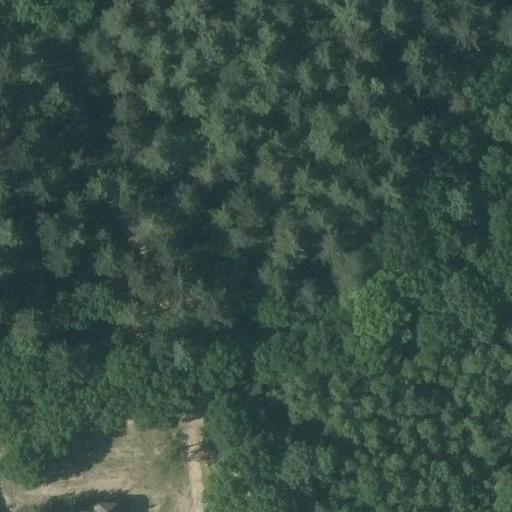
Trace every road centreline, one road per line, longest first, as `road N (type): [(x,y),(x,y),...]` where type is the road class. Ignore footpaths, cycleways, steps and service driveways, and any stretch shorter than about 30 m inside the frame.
road 1 (track): [(205,395),(126,190),(0,83)]
road 2 (track): [(205,395),(511,306)]
road 3 (track): [(0,430),(205,395)]
road 4 (track): [(244,511),(205,395)]
